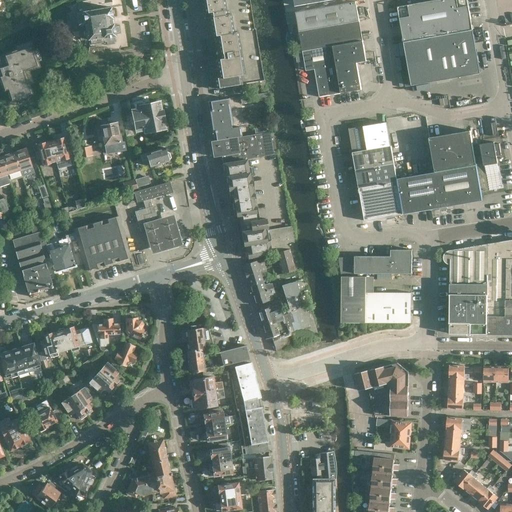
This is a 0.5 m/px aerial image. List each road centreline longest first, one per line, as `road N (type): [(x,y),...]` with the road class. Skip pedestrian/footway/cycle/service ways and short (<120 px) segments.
road 1 (unclassified): [(392,101),(343,110),(327,122),(341,226),(354,237),(403,231),(429,238)]
road 2 (residential): [(184,75),(0,136)]
road 3 (tertiary): [(223,255),(184,75)]
road 4 (residential): [(0,322),(158,276)]
road 5 (unclassified): [(268,382),(383,345),(426,343)]
road 6 (residential): [(0,486),(135,411)]
road 7 (tertiary): [(268,382),(223,255)]
road 8 (tertiary): [(289,511),(268,382)]
road 9 (residential): [(197,511),(167,389)]
